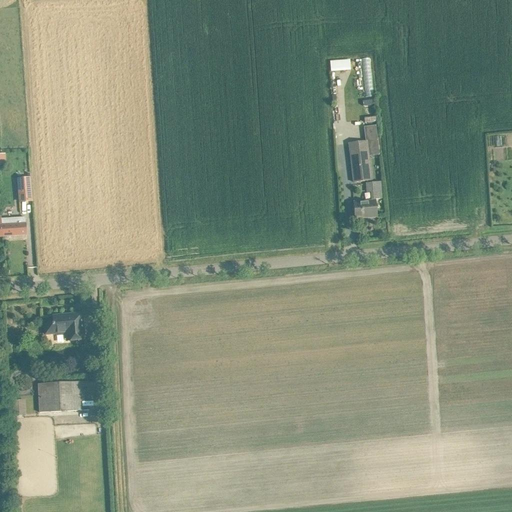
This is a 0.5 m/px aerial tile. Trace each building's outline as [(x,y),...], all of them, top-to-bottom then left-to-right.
[(374,96),(372,58),(363,58),(365,97),(374,96)] [(362,59),(332,60),(332,71),(363,70),(362,59)] [(366,142),(349,144),(354,183),(371,181),(366,142)] [(21,179),(21,185),(19,185),(17,185),(18,202),(25,202),(32,201),(31,188),(30,179),(21,179)] [(373,201),(353,203),(355,219),(377,217),(375,201),(375,199),(382,199),(381,182),(371,182),(373,201)] [(1,216),(1,225),(2,237),(26,235),(25,218),(15,219),(2,220),(1,216)] [(45,334),(55,333),(56,333),(56,335),(65,335),(66,342),(84,341),(82,314),(70,315),(70,316),(64,317),(64,315),(52,317),(53,324),(44,325),(45,334)] [(87,386),(87,383),(38,385),(39,413),(81,411),(80,403),(84,402),(83,386),(87,386)] [(25,400),(12,401),(13,416),(26,416),(25,400)]
